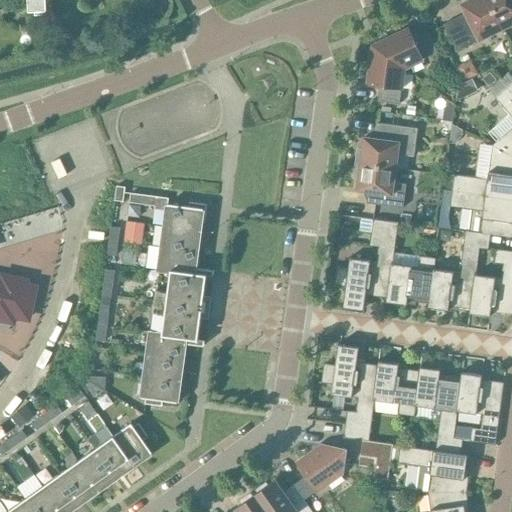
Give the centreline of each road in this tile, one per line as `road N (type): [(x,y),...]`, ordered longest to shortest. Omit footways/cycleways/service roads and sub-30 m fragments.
road 1 (residential): [(295,321),(330,89),(307,16)]
road 2 (residential): [(157,511),(279,420),(295,321)]
road 3 (unclassified): [(0,129),(226,51)]
road 4 (residential): [(0,403),(33,355),(58,290),(75,226),(72,190)]
road 5 (residential): [(511,348),(295,321)]
